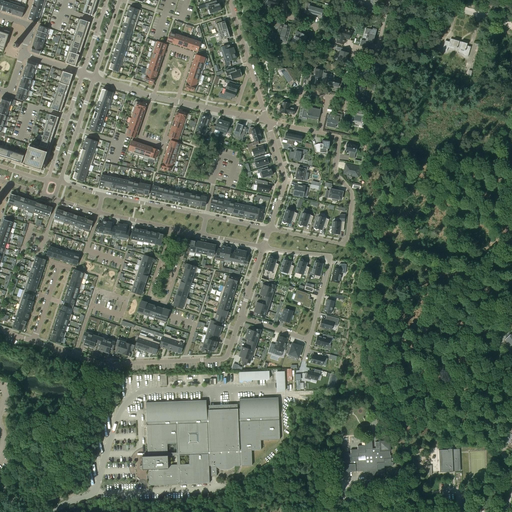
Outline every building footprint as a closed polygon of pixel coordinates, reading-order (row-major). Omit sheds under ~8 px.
[(93,0),(86,0),(85,5),(94,8),(96,1),(93,0)] [(265,0),(265,4),(267,4),(267,5),(268,5),(268,8),(273,9),(274,7),(277,7),(279,1),(276,0),(265,0)] [(360,0),(359,4),(376,8),(378,0),(360,0)] [(9,3),(6,12),(11,14),(15,3),(10,1),(9,3)] [(4,2),(1,11),(6,12),(9,3),(4,2)] [(212,2),(205,4),(207,10),(209,10),(210,14),(217,12),(217,11),(221,10),(219,3),(213,5),(212,2)] [(15,3),(11,14),(16,16),(19,7),(20,7),(20,4),(15,3)] [(33,4),(31,9),(41,12),(43,7),(33,4)] [(85,5),(82,13),(91,15),(94,8),(85,5)] [(316,8),(309,6),(308,13),(321,17),(323,10),(320,9),(317,8),(316,8)] [(19,7),(16,16),(22,17),(25,8),(20,7),(19,7)] [(128,9),(127,12),(139,16),(141,10),(130,7),(129,9),(128,9)] [(31,9),(30,14),(39,17),(41,12),(31,9)] [(127,15),(126,17),(137,21),(139,16),(127,12),(126,15),(127,15)] [(30,14),(28,19),(40,23),(42,18),(39,17),(30,14)] [(126,17),(124,22),(136,26),(137,21),(126,17)] [(79,19),(77,25),(88,28),(89,23),(90,23),(90,22),(89,22),(81,20),(80,19),(79,19)] [(214,20),(218,32),(227,29),(225,21),(222,22),(221,19),(214,20)] [(124,22),(123,28),(132,30),(134,31),(136,26),(124,22)] [(77,25),(75,30),(86,34),(88,28),(77,25)] [(287,26),(284,25),(284,26),(280,25),(277,38),(280,39),(283,40),(283,39),(286,40),(290,27),(287,26)] [(39,26),(37,31),(48,35),(50,29),(39,26)] [(349,40),(351,31),(346,30),(347,27),(342,26),(342,28),(339,28),(337,36),(338,37),(336,43),(343,45),(345,38),(349,40)] [(0,28),(0,49),(3,51),(6,42),(8,37),(10,32),(0,28)] [(123,28),(121,33),(130,36),(132,30),(123,28)] [(361,40),(360,45),(368,47),(369,43),(373,44),(377,29),(372,28),(372,30),(369,29),(368,34),(367,34),(365,41),(361,40)] [(218,32),(222,44),(228,42),(227,39),(230,38),(227,29),(218,32)] [(73,34),(73,36),(75,36),(84,39),(86,34),(75,30),(73,34)] [(37,31),(36,36),(45,39),(47,40),(48,35),(37,31)] [(170,31),(167,41),(172,43),(175,34),(176,34),(176,33),(170,31)] [(305,41),(308,36),(296,31),(294,36),(295,36),(292,42),(293,42),(297,44),(299,40),(304,43),(305,41)] [(120,35),(119,38),(129,41),(131,36),(130,36),(121,33),(120,35)] [(36,36),(34,41),(43,44),(45,39),(36,36)] [(73,41),(82,44),(84,40),(84,39),(75,36),(73,41)] [(185,38),(182,46),(187,48),(190,39),(191,38),(185,36),(185,37),(185,38)] [(118,41),(118,43),(127,46),(129,47),(131,41),(129,41),(119,38),(118,40),(118,41)] [(195,41),(192,50),(197,51),(199,47),(200,47),(201,44),(200,43),(201,40),(195,38),(195,41)] [(445,41),(442,50),(446,52),(449,46),(456,48),(456,49),(456,50),(464,52),(463,56),(468,57),(469,52),(470,47),(466,46),(467,43),(459,41),(453,39),(453,40),(450,39),(449,42),(445,41)] [(34,41),(32,46),(42,49),(43,44),(34,41)] [(71,43),(70,46),(81,50),(82,44),(73,41),(71,41),(71,43)] [(155,41),(153,47),(164,51),(166,45),(155,41)] [(19,47),(19,46),(19,45),(18,44),(17,43),(16,42),(14,42),(13,43),(12,44),(11,45),(11,46),(11,48),(12,49),(13,50),(14,50),(15,51),(16,50),(18,50),(19,49),(19,47)] [(118,43),(116,48),(125,51),(127,46),(118,43)] [(32,46),(31,52),(33,53),(40,55),(42,49),(32,46)] [(70,46),(68,52),(79,55),(81,50),(70,46)] [(226,50),(225,46),(220,47),(223,57),(235,53),(234,51),(235,51),(234,48),(233,48),(226,50)] [(153,47),(151,52),(163,56),(164,51),(153,47)] [(343,48),(336,47),(336,50),(340,51),(337,62),(345,64),(348,53),(342,51),(343,48)] [(116,48),(114,53),(123,56),(125,51),(116,48)] [(68,52),(66,57),(77,61),(79,56),(79,55),(68,52)] [(151,52),(150,58),(161,61),(163,56),(151,52)] [(113,55),(112,58),(123,62),(124,62),(125,57),(123,56),(114,53),(113,55)] [(235,55),(235,53),(223,57),(226,66),(231,65),(230,61),(236,59),(236,58),(237,58),(236,55),(235,55)] [(196,55),(194,61),(205,64),(207,59),(196,55)] [(66,57),(64,63),(66,63),(66,64),(74,66),(75,67),(76,66),(75,66),(77,61),(66,57)] [(111,61),(111,64),(121,67),(121,66),(123,62),(112,58),(111,61)] [(150,58),(148,63),(150,64),(159,67),(161,61),(150,58)] [(28,60),(26,66),(35,69),(37,70),(39,64),(28,60)] [(194,61),(192,66),(203,70),(205,64),(194,61)] [(370,64),(358,61),(354,75),(360,77),(361,72),(362,72),(363,73),(366,71),(366,70),(367,69),(369,69),(370,64)] [(111,64),(109,69),(114,71),(117,72),(119,72),(121,67),(111,64)] [(148,69),(157,72),(159,67),(150,64),(148,69)] [(26,66),(24,71),(34,74),(35,69),(26,66)] [(192,66),(190,72),(201,75),(202,75),(203,70),(192,66)] [(235,67),(225,71),(226,76),(230,75),(231,80),(242,76),(240,69),(236,71),(235,67)] [(146,68),(144,74),(145,75),(145,74),(155,78),(157,72),(148,69),(146,68)] [(290,69),(281,70),(291,86),(296,77),(290,69)] [(329,82),(330,75),(322,73),(323,71),(315,69),(312,83),(320,85),(321,81),(329,82)] [(24,71),(22,76),(32,80),(32,79),(34,74),(24,71)] [(61,71),(59,77),(61,78),(61,77),(71,80),(72,75),(73,75),(72,74),(64,72),(63,71),(63,72),(61,71)] [(190,72),(188,77),(200,81),(201,75),(190,72)] [(145,75),(143,80),(149,82),(149,83),(153,85),(155,78),(145,74),(145,75)] [(334,75),(330,75),(329,82),(328,85),(338,87),(339,80),(333,79),(334,75)] [(22,76),(21,82),(30,85),(32,86),(34,80),(32,79),(32,80),(22,76)] [(59,82),(59,83),(69,86),(69,85),(71,80),(61,77),(61,78),(60,82),(59,82)] [(188,77),(187,82),(198,86),(200,81),(188,77)] [(232,82),(226,80),(225,83),(227,83),(225,89),(236,92),(236,91),(237,92),(238,88),(237,88),(238,87),(231,84),(232,82)] [(21,82),(19,87),(28,90),(30,85),(21,82)] [(187,82),(184,89),(189,91),(189,90),(196,92),(198,86),(187,82)] [(58,87),(58,88),(67,91),(68,88),(69,86),(59,83),(58,87)] [(365,87),(356,85),(353,99),(358,100),(358,102),(364,103),(365,98),(363,98),(365,87)] [(19,87),(17,93),(26,96),(28,97),(30,91),(28,90),(19,87)] [(56,87),(54,93),(56,93),(65,96),(67,91),(58,88),(58,87),(56,87)] [(101,92),(100,95),(112,99),(114,93),(112,92),(109,91),(102,89),(101,92)] [(235,93),(236,92),(225,89),(224,94),(220,93),(218,98),(226,100),(227,96),(234,98),(234,97),(235,97),(236,94),(235,93)] [(17,93),(15,98),(25,102),(26,96),(17,93)] [(56,93),(54,98),(64,101),(65,96),(56,93)] [(99,98),(98,101),(109,104),(110,105),(112,99),(100,95),(99,98)] [(2,96),(1,102),(10,105),(12,99),(2,96)] [(53,103),(62,106),(64,102),(64,101),(54,98),(53,103)] [(98,101),(96,106),(107,110),(109,104),(98,101)] [(135,101),(133,107),(134,107),(145,110),(147,103),(142,102),(142,103),(135,101)] [(1,102),(0,103),(0,107),(8,110),(10,105),(1,102)] [(51,102),(49,108),(51,109),(59,112),(60,112),(61,111),(60,111),(62,106),(53,103),(51,102)] [(280,111),(280,113),(287,114),(288,113),(294,115),(295,109),(289,107),(290,103),(282,102),(281,106),(280,105),(279,111),(280,111)] [(96,106),(95,112),(105,116),(107,110),(96,106)] [(0,107),(0,113),(6,116),(7,116),(8,110),(0,107)] [(134,107),(133,113),(134,113),(143,116),(145,110),(134,107)] [(320,113),(317,112),(317,109),(309,107),(309,108),(304,107),(302,115),(307,116),(307,118),(318,120),(320,113)] [(178,109),(176,116),(187,120),(189,114),(182,112),(182,110),(178,109)] [(365,112),(358,110),(357,114),(353,114),(352,121),(355,122),(355,123),(363,125),(363,123),(364,120),(362,120),(363,116),(365,116),(365,112)] [(95,112),(93,118),(103,121),(105,116),(95,112)] [(0,113),(0,119),(5,121),(5,122),(6,122),(8,116),(7,116),(6,116),(0,113)] [(132,118),(141,121),(143,116),(134,113),(132,118)] [(338,119),(341,120),(342,115),(332,113),(332,115),(328,115),(327,119),(328,120),(327,126),(332,127),(334,127),(335,127),(336,123),(337,124),(338,119)] [(48,120),(57,123),(58,118),(59,117),(58,117),(55,116),(50,115),(51,115),(50,114),(49,115),(50,115),(48,119),(48,120)] [(176,116),(174,121),(185,125),(187,120),(176,116)] [(205,131),(209,118),(205,117),(204,116),(204,117),(202,116),(198,128),(202,130),(205,131)] [(91,120),(90,123),(102,127),(103,121),(93,118),(92,120),(91,120)] [(131,118),(129,124),(130,124),(139,127),(141,121),(132,118),(131,118)] [(46,119),(45,125),(55,128),(57,123),(48,120),(46,119)] [(220,131),(224,121),(222,121),(222,120),(219,119),(219,120),(218,119),(216,127),(213,126),(211,131),(214,132),(215,129),(220,131)] [(174,121),(172,126),(183,130),(185,125),(174,121)] [(226,122),(224,121),(220,131),(226,133),(230,134),(232,129),(230,128),(229,129),(227,129),(229,123),(229,122),(226,121),(226,122)] [(90,127),(89,129),(102,134),(104,128),(104,127),(102,127),(90,123),(89,127),(90,127)] [(243,125),(237,123),(233,134),(239,136),(239,138),(242,139),(244,133),(241,132),(241,131),(242,131),(243,128),(242,128),(243,125)] [(128,129),(137,132),(139,127),(130,124),(128,129)] [(45,125),(43,130),(44,131),(45,131),(53,133),(55,129),(55,128),(45,125)] [(172,126),(170,131),(182,135),(183,130),(172,126)] [(249,127),(248,132),(249,135),(252,134),(255,142),(252,143),(253,146),(255,145),(259,144),(258,141),(262,140),(261,136),(259,131),(258,128),(254,129),(254,128),(249,127)] [(126,128),(124,134),(135,138),(137,132),(128,129),(126,128)] [(170,131),(169,137),(180,140),(182,135),(170,131)] [(289,139),(288,144),(292,145),(293,140),(301,142),(302,136),(286,133),(285,139),(289,139)] [(41,135),(39,141),(41,141),(50,144),(51,139),(52,138),(43,136),(43,135),(41,135)] [(85,139),(83,144),(95,147),(95,148),(96,148),(98,142),(86,138),(86,139),(85,140),(85,139)] [(39,145),(39,146),(48,149),(48,148),(50,144),(41,141),(41,143),(40,145),(39,145)] [(132,141),(128,152),(133,154),(137,143),(132,141)] [(170,141),(168,146),(180,150),(182,144),(170,141)] [(329,141),(322,141),(322,144),(319,144),(318,144),(314,145),(316,152),(319,152),(327,153),(327,149),(329,149),(329,141)] [(137,143),(133,154),(138,156),(142,144),(137,143)] [(83,147),(82,149),(93,153),(95,148),(95,147),(83,144),(82,147),(83,147)] [(142,144),(138,156),(143,157),(147,146),(142,144)] [(357,146),(346,144),(345,150),(350,151),(349,157),(354,158),(355,152),(356,152),(357,146)] [(253,146),(247,148),(249,152),(252,151),(254,156),(265,153),(263,146),(256,148),(255,145),(253,146)] [(23,163),(23,164),(24,165),(24,164),(40,170),(41,170),(41,169),(47,153),(47,152),(46,152),(30,147),(30,146),(29,146),(28,147),(29,147),(23,163)] [(147,146),(143,157),(149,159),(152,148),(147,146)] [(168,146),(167,152),(178,155),(180,150),(168,146)] [(307,153),(307,150),(295,147),(294,151),(295,151),(295,153),(290,151),(289,158),(294,159),(294,160),(299,161),(301,153),(304,154),(305,152),(307,153)] [(8,150),(5,158),(9,160),(10,160),(13,151),(14,150),(8,148),(8,150)] [(152,148),(149,159),(154,161),(157,154),(158,155),(159,150),(152,148)] [(82,149),(80,155),(93,159),(95,154),(93,153),(82,149)] [(167,152),(165,157),(176,161),(178,155),(167,152)] [(18,153),(15,162),(20,163),(21,164),(24,155),(23,154),(23,155),(18,153)] [(80,155),(78,161),(90,165),(91,165),(93,159),(80,155)] [(256,168),(268,164),(266,158),(264,158),(263,155),(253,158),(256,168)] [(165,157),(163,163),(174,166),(176,161),(165,157)] [(77,163),(76,166),(88,170),(90,165),(78,161),(78,163),(77,163)] [(163,163),(161,170),(165,171),(166,170),(172,172),(174,166),(163,163)] [(360,168),(346,165),(344,174),(358,177),(360,168)] [(75,170),(75,172),(87,176),(88,170),(76,166),(75,170)] [(306,173),(307,170),(308,170),(308,167),(302,166),(302,169),(298,168),(297,171),(296,174),(295,179),(302,180),(304,172),(306,173)] [(259,172),(261,178),(273,175),(272,172),(273,172),(272,169),(271,169),(264,171),(263,168),(257,170),(258,173),(259,172)] [(75,172),(73,178),(79,180),(79,181),(82,182),(82,181),(85,182),(87,176),(75,172)] [(102,174),(99,187),(102,188),(103,186),(105,186),(107,175),(102,174)] [(113,175),(110,187),(116,189),(118,179),(118,176),(113,175)] [(267,182),(257,179),(256,185),(257,185),(256,190),(262,191),(262,192),(266,193),(266,192),(269,192),(270,186),(267,185),(267,182)] [(134,182),(131,192),(137,193),(139,183),(140,181),(134,180),(133,182),(134,182)] [(144,184),(142,194),(143,194),(148,195),(150,184),(144,183),(144,184)] [(153,184),(150,195),(156,196),(156,197),(159,185),(153,184)] [(156,196),(156,197),(162,198),(164,186),(159,185),(156,197),(156,196)] [(304,187),(295,185),(294,196),(295,196),(294,197),(299,198),(299,196),(303,197),(304,197),(304,191),(307,192),(308,188),(304,187)] [(169,187),(167,199),(172,200),(174,189),(175,189),(175,188),(169,187)] [(180,190),(177,202),(183,203),(185,192),(185,190),(180,189),(180,190)] [(342,192),(330,189),(328,197),(332,198),(332,200),(336,201),(337,199),(341,200),(342,192)] [(13,206),(16,196),(11,194),(7,204),(13,206)] [(201,196),(199,205),(199,206),(204,207),(207,195),(201,194),(200,196),(201,196)] [(18,208),(21,197),(16,196),(13,206),(18,208)] [(212,196),(210,208),(215,209),(216,209),(218,197),(212,196)] [(23,209),(26,199),(21,197),(18,208),(23,209)] [(215,209),(215,210),(221,211),(223,201),(224,201),(224,199),(218,197),(216,209),(215,209)] [(28,211),(32,201),(26,199),(23,209),(28,211)] [(33,213),(37,202),(32,201),(28,211),(28,212),(33,214),(34,213),(33,213)] [(229,202),(227,212),(232,213),(234,203),(235,203),(235,202),(229,201),(229,202)] [(39,214),(42,204),(37,202),(33,213),(34,213),(38,214),(39,214)] [(232,213),(232,214),(238,216),(240,204),(235,203),(234,203),(232,213)] [(240,204),(238,216),(243,217),(246,205),(246,204),(240,203),(240,204)] [(246,205),(243,217),(249,218),(251,207),(252,205),(246,203),(246,204),(246,205)] [(44,216),(47,206),(42,204),(39,214),(38,214),(38,215),(44,217),(44,216)] [(52,208),(47,206),(44,216),(49,218),(52,208)] [(257,208),(254,219),(262,221),(263,216),(261,216),(263,209),(257,208)] [(59,221),(62,211),(57,209),(53,219),(59,221)] [(282,221),(282,222),(283,223),(284,224),(285,224),(286,223),(286,222),(288,223),(290,219),(291,220),(290,220),(294,222),(297,213),(286,210),(282,221)] [(64,223),(67,212),(62,211),(59,221),(64,223)] [(69,224),(72,214),(67,212),(64,223),(69,224)] [(298,224),(298,225),(299,225),(299,226),(300,226),(300,227),(301,227),(301,226),(302,226),(302,225),(304,226),(306,222),(307,222),(306,223),(310,224),(313,216),(302,213),(299,224),(298,224)] [(74,226),(77,216),(72,214),(69,224),(74,226)] [(330,231),(330,232),(330,233),(331,233),(332,233),(338,234),(338,230),(339,230),(339,231),(343,231),(345,215),(339,214),(339,222),(333,221),(332,229),(331,229),(330,230),(330,231)] [(79,228),(83,218),(77,216),(74,226),(79,228)] [(314,227),(314,228),(314,229),(315,229),(315,230),(316,230),(317,230),(318,230),(318,229),(318,228),(320,229),(321,225),(322,226),(326,228),(329,219),(318,216),(314,227)] [(12,228),(15,220),(8,218),(7,220),(3,219),(2,224),(12,228)] [(84,230),(88,219),(83,218),(79,228),(84,229),(84,230)] [(93,221),(88,219),(84,230),(84,229),(84,231),(89,232),(93,221)] [(104,233),(107,222),(106,221),(102,220),(101,224),(98,223),(97,232),(104,233)] [(112,235),(114,227),(111,226),(112,223),(107,222),(104,233),(104,236),(112,237),(112,235)] [(0,229),(10,233),(12,228),(2,224),(0,229)] [(120,236),(122,225),(117,224),(117,227),(114,227),(112,235),(120,236)] [(128,238),(129,230),(126,229),(127,225),(123,224),(123,225),(122,225),(120,236),(128,238)] [(137,241),(139,229),(137,229),(137,228),(134,227),(131,241),(137,242),(137,241)] [(0,235),(10,238),(11,233),(10,233),(0,229),(0,235)] [(143,241),(145,231),(139,229),(137,241),(143,242),(143,241)] [(149,242),(151,232),(145,231),(143,241),(149,242)] [(155,244),(157,233),(155,233),(151,232),(149,242),(155,244)] [(164,240),(165,235),(157,233),(155,244),(161,245),(162,240),(164,240)] [(8,244),(10,238),(0,235),(0,240),(7,243),(8,244)] [(195,253),(197,242),(190,240),(189,245),(190,246),(189,252),(195,253)] [(201,253),(203,243),(197,242),(195,253),(201,255),(201,253)] [(207,255),(209,244),(203,243),(201,253),(207,255)] [(213,257),(215,245),(209,244),(207,255),(206,256),(213,257)] [(224,259),(226,247),(221,246),(221,247),(221,250),(217,249),(215,260),(223,262),(224,259)] [(55,248),(54,248),(50,247),(46,256),(49,257),(50,256),(52,257),(55,248)] [(60,250),(60,249),(55,247),(54,248),(55,248),(52,257),(57,258),(60,250)] [(231,261),(233,252),(230,252),(231,249),(231,248),(226,247),(224,259),(231,261)] [(70,252),(70,251),(65,249),(64,252),(62,260),(66,262),(70,252)] [(239,262),(242,250),(237,249),(236,250),(237,250),(236,253),(233,252),(231,261),(239,262)] [(247,264),(249,256),(245,255),(246,252),(246,251),(242,250),(239,262),(247,264)] [(79,257),(80,254),(75,252),(74,254),(71,263),(76,265),(78,261),(79,261),(80,257),(79,257)] [(143,255),(141,260),(151,264),(152,262),(154,262),(155,259),(143,255)] [(269,258),(265,269),(270,271),(268,277),(273,279),(278,264),(275,263),(274,264),(273,263),(275,260),(273,259),(273,258),(272,257),(272,256),(271,256),(270,256),(269,257),(269,258)] [(44,265),(45,260),(35,257),(34,261),(33,262),(44,265)] [(284,259),(280,271),(291,274),(294,266),(290,265),(289,265),(290,261),(288,261),(288,260),(288,259),(287,259),(287,258),(286,258),(285,258),(284,259)] [(299,260),(295,272),(306,275),(309,267),(305,266),(305,267),(304,266),(305,263),(303,262),(303,261),(303,260),(302,259),(301,259),(300,260),(299,260)] [(149,269),(151,264),(141,260),(139,265),(149,269)] [(42,270),(44,265),(33,262),(34,261),(32,261),(31,267),(32,267),(42,270)] [(315,262),(312,274),(315,275),(314,278),(319,279),(322,267),(321,267),(321,268),(320,267),(321,264),(319,263),(319,262),(319,261),(318,261),(317,261),(316,261),(315,261),(315,262)] [(196,273),(198,268),(185,263),(183,267),(186,267),(185,269),(195,273),(196,273)] [(335,269),(332,280),(334,280),(334,281),(336,281),(339,282),(341,276),(341,273),(345,273),(346,269),(346,265),(346,264),(339,264),(339,267),(338,270),(335,269)] [(148,274),(149,269),(139,265),(138,270),(138,271),(148,274)] [(40,276),(42,270),(32,267),(30,272),(40,276)] [(195,273),(185,269),(183,274),(194,278),(195,273)] [(86,274),(74,270),(73,275),(83,278),(83,279),(84,279),(86,274)] [(146,279),(148,274),(138,271),(138,270),(136,270),(135,276),(136,276),(146,279)] [(39,281),(40,276),(30,272),(28,277),(39,281)] [(192,283),(194,278),(183,274),(182,279),(192,283)] [(81,283),(83,279),(83,278),(73,275),(71,280),(81,283)] [(225,281),(236,284),(239,277),(233,275),(233,276),(233,277),(227,275),(225,281)] [(37,286),(39,281),(28,277),(27,276),(25,282),(27,282),(37,286)] [(144,284),(146,279),(136,276),(134,281),(144,284)] [(190,287),(192,283),(182,279),(180,285),(190,288),(190,287)] [(82,284),(81,283),(71,280),(69,285),(80,289),(79,289),(81,289),(82,284)] [(143,289),(144,284),(134,281),(132,286),(143,289)] [(236,287),(236,284),(225,281),(223,286),(235,290),(236,287)] [(35,291),(37,286),(27,282),(24,290),(29,292),(30,290),(35,291)] [(273,293),(275,285),(267,283),(266,286),(263,285),(262,284),(261,289),(273,293)] [(78,294),(79,289),(80,289),(69,285),(68,290),(78,294)] [(188,293),(190,288),(180,285),(178,290),(188,293)] [(142,291),(143,289),(132,286),(131,291),(143,295),(144,292),(142,291)] [(234,293),(235,290),(223,286),(221,291),(233,295),(234,293)] [(29,294),(29,292),(24,290),(23,289),(20,297),(32,301),(33,296),(29,294)] [(271,302),(274,293),(273,293),(261,289),(259,294),(260,294),(263,295),(262,299),(271,302)] [(76,299),(78,294),(68,290),(66,295),(76,299)] [(188,293),(178,290),(176,295),(187,298),(188,293)] [(308,298),(310,295),(297,290),(294,300),(302,302),(301,305),(309,308),(312,300),(308,298)] [(232,298),(233,295),(221,291),(220,297),(232,301),(233,298),(232,298)] [(74,307),(76,299),(66,295),(64,301),(69,303),(68,305),(74,307)] [(187,298),(176,295),(175,300),(186,304),(188,298),(187,298)] [(33,302),(32,301),(20,297),(18,303),(20,304),(31,307),(33,302)] [(231,304),(232,301),(220,297),(218,302),(229,306),(230,304),(231,304)] [(267,311),(268,311),(271,302),(262,299),(260,303),(257,303),(257,302),(256,302),(255,307),(267,311)] [(327,299),(324,312),(331,314),(334,301),(327,299)] [(184,309),(186,304),(175,300),(174,302),(172,301),(171,305),(184,309)] [(146,303),(147,303),(141,301),(137,313),(143,315),(146,303)] [(228,308),(229,306),(218,302),(216,308),(218,309),(218,308),(228,312),(229,309),(228,308)] [(149,316),(152,304),(149,303),(149,304),(147,303),(146,303),(143,315),(148,317),(149,316)] [(29,313),(31,307),(20,304),(18,309),(29,313)] [(154,317),(158,306),(152,304),(149,316),(154,317)] [(71,314),(74,307),(68,305),(67,307),(63,306),(61,311),(71,314)] [(160,319),(163,309),(161,308),(161,307),(158,306),(154,317),(160,319)] [(264,318),(267,311),(255,307),(253,311),(254,312),(257,313),(256,316),(264,318)] [(27,319),(29,313),(18,309),(17,308),(15,315),(17,315),(27,319)] [(165,324),(170,310),(163,308),(163,309),(160,319),(159,322),(165,324)] [(227,315),(228,312),(218,308),(218,309),(217,314),(216,314),(226,317),(226,315),(227,315)] [(281,320),(289,322),(292,311),(285,309),(281,320)] [(72,315),(71,314),(61,311),(60,310),(58,316),(68,320),(70,321),(72,315)] [(225,319),(226,317),(216,314),(217,314),(214,313),(212,319),(224,323),(226,319),(225,319)] [(25,324),(27,319),(17,315),(15,321),(25,324)] [(320,325),(320,327),(331,330),(332,325),(337,326),(339,319),(326,315),(326,316),(327,316),(326,319),(325,320),(322,319),(321,321),(320,324),(320,325)] [(66,325),(68,320),(58,316),(56,322),(66,325)] [(221,327),(218,326),(219,323),(210,320),(208,328),(221,332),(222,327),(221,327)] [(23,331),(25,324),(15,321),(13,328),(16,329),(17,328),(23,331)] [(64,331),(66,325),(56,322),(54,328),(64,331)] [(259,338),(262,330),(252,327),(251,330),(249,329),(247,329),(246,334),(258,338),(259,338)] [(62,337),(64,331),(54,328),(52,333),(62,337)] [(219,337),(221,332),(208,328),(205,335),(206,336),(206,335),(214,338),(215,335),(218,336),(219,337)] [(92,335),(93,335),(93,333),(85,330),(82,340),(85,341),(84,344),(84,345),(88,347),(92,335)] [(60,344),(62,337),(52,333),(50,339),(57,342),(56,343),(60,344)] [(171,337),(171,336),(164,334),(160,346),(167,348),(171,337)] [(255,345),(258,338),(246,334),(244,338),(245,339),(248,339),(247,344),(255,346),(255,345)] [(333,336),(323,334),(322,337),(321,337),(319,336),(318,336),(317,337),(316,342),(316,344),(325,346),(325,344),(328,345),(329,339),(332,340),(333,336)] [(97,345),(100,337),(93,335),(92,335),(88,347),(93,349),(93,347),(94,345),(97,345)] [(142,349),(146,337),(139,335),(135,347),(142,349)] [(216,342),(213,341),(214,338),(206,335),(206,336),(204,343),(216,347),(217,342),(216,342)] [(107,340),(100,337),(97,345),(100,346),(99,349),(99,350),(103,352),(107,340)] [(126,342),(127,340),(118,337),(115,346),(118,347),(116,352),(122,354),(126,342)] [(153,340),(153,339),(146,337),(142,349),(149,351),(153,340)] [(177,339),(171,337),(167,348),(174,350),(177,339)] [(284,351),(287,341),(286,341),(287,340),(278,337),(275,345),(271,343),(268,352),(275,354),(277,349),(283,351),(283,350),(284,351)] [(112,350),(116,340),(108,338),(107,340),(103,352),(108,353),(108,352),(109,349),(112,350)] [(181,354),(185,340),(178,338),(177,339),(174,350),(177,351),(176,352),(181,354)] [(156,355),(160,343),(153,340),(149,351),(152,352),(151,353),(156,355)] [(134,345),(126,342),(122,354),(129,356),(131,351),(132,352),(134,345)] [(289,344),(285,354),(298,358),(302,347),(295,345),(296,343),(293,342),(292,345),(289,344)] [(214,351),(216,347),(204,343),(201,350),(209,353),(210,350),(213,351),(214,351)] [(254,356),(257,348),(255,348),(255,346),(247,344),(245,348),(243,347),(242,347),(240,351),(252,355),(254,356)] [(249,363),(252,355),(240,351),(238,356),(240,356),(242,357),(241,360),(243,361),(242,363),(246,365),(246,362),(249,363)] [(312,354),(310,362),(322,365),(324,357),(312,354)] [(307,373),(306,377),(317,380),(318,375),(319,375),(320,370),(315,369),(314,372),(309,371),(308,373),(307,373)] [(166,374),(119,376),(120,379),(121,379),(121,383),(133,382),(133,380),(136,379),(136,382),(160,381),(161,386),(167,386),(166,374)] [(149,456),(142,456),(142,470),(148,469),(149,475),(148,475),(149,479),(149,485),(178,484),(178,483),(180,483),(180,484),(210,483),(209,466),(211,466),(211,476),(217,476),(216,467),(217,468),(218,468),(219,469),(220,469),(221,470),(223,470),(224,470),(226,470),(227,470),(228,470),(229,469),(230,469),(231,469),(233,468),(233,467),(235,466),(240,466),(240,465),(242,465),(242,466),(252,465),(251,450),(261,450),(261,440),(280,440),(278,398),(239,399),(239,409),(206,410),(206,400),(145,403),(146,422),(148,422),(148,425),(146,425),(148,454),(149,454),(149,456)] [(507,432),(502,440),(506,442),(508,443),(510,444),(508,447),(511,449),(511,428),(509,433),(507,432)] [(350,453),(343,454),(344,472),(366,471),(367,483),(374,483),(374,476),(384,475),(384,466),(393,466),(393,462),(391,462),(390,455),(389,451),(390,451),(390,440),(379,441),(379,442),(375,442),(375,448),(372,449),(372,441),(364,442),(364,445),(357,446),(357,449),(350,450),(350,453)] [(459,449),(438,450),(439,472),(460,471),(459,449)]
